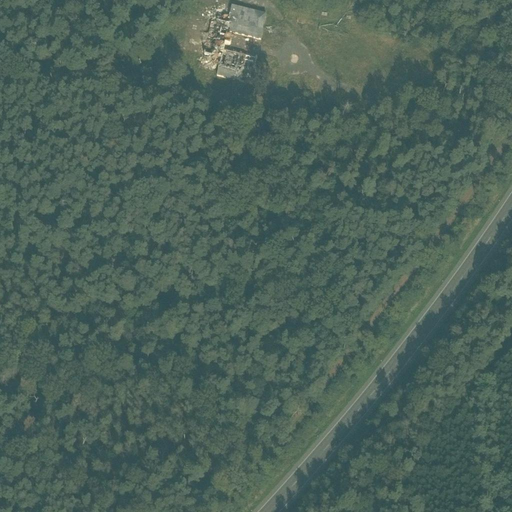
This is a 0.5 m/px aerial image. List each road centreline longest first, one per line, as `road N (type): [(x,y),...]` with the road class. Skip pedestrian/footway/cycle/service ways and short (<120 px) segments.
road 1 (track): [(499,154),(372,326),(214,511)]
road 2 (primary): [(265,511),(467,270),(511,203)]
